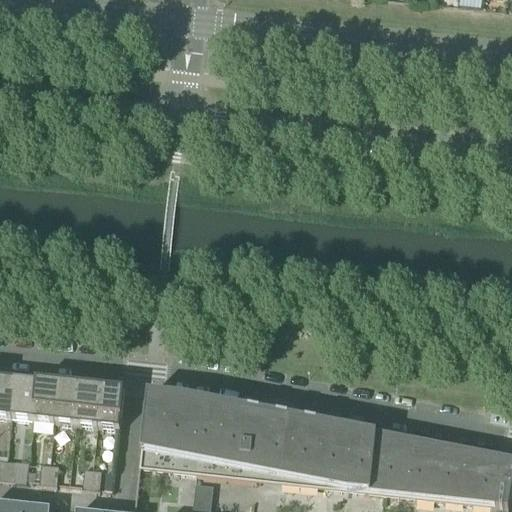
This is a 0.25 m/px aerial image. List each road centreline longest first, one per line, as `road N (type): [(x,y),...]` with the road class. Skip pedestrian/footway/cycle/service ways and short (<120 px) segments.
road 1 (residential): [(511,439),(152,371),(0,356)]
road 2 (tertiary): [(511,154),(181,120)]
road 3 (tertiary): [(181,120),(0,101)]
road 4 (residential): [(181,120),(195,0)]
